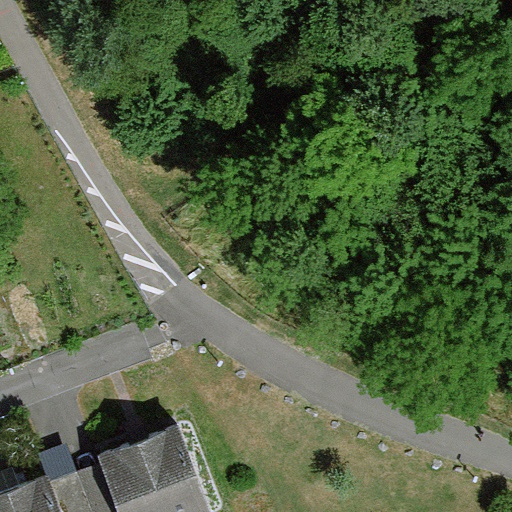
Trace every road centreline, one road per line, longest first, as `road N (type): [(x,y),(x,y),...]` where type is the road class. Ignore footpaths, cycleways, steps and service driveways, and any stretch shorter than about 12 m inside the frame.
road 1 (residential): [(200,320),(328,394),(511,462)]
road 2 (residential): [(0,396),(143,341)]
